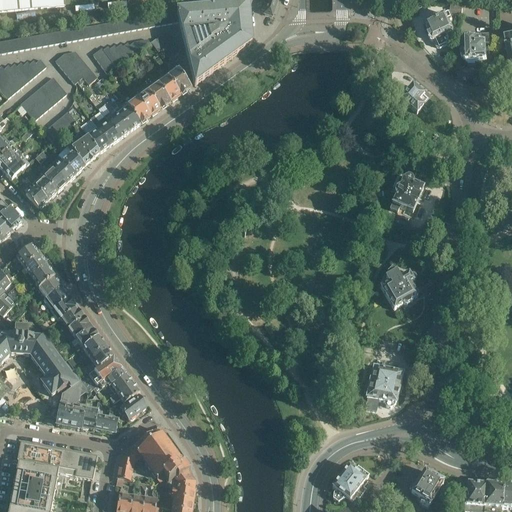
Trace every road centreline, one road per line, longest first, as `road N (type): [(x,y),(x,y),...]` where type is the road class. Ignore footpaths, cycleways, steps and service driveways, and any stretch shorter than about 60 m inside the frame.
road 1 (secondary): [(84,235),(100,188),(137,144),(302,32)]
road 2 (residential): [(470,131),(421,431)]
road 3 (secondary): [(167,405),(97,305),(84,235)]
road 4 (residential): [(470,131),(458,104),(386,44)]
